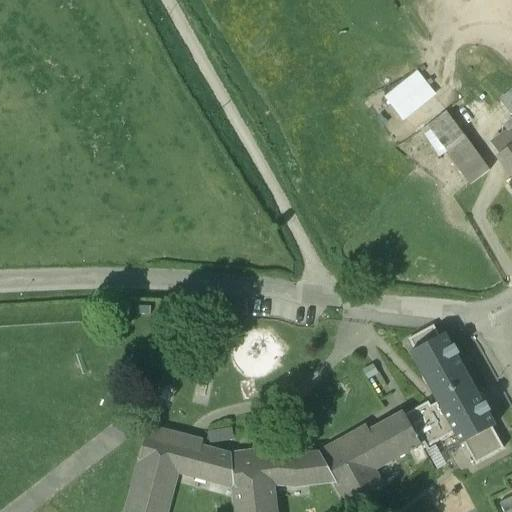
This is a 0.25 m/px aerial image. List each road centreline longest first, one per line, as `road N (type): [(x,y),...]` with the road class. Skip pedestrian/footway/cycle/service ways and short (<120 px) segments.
road 1 (residential): [(328,296),(166,0)]
road 2 (residential): [(328,296),(164,284),(0,287)]
road 3 (residential): [(487,316),(328,296)]
